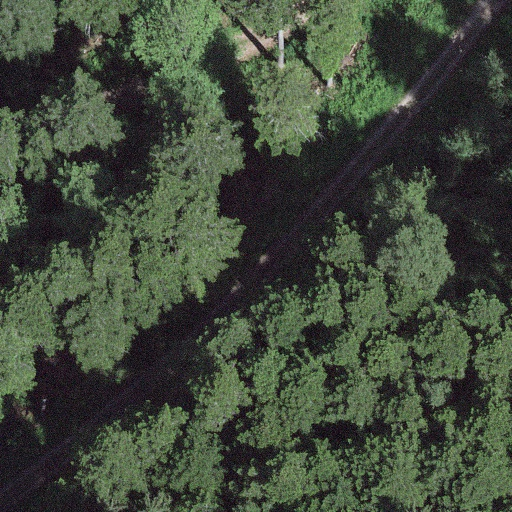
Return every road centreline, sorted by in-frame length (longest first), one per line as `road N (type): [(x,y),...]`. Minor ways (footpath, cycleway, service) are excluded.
road 1 (track): [(488,0),(223,315),(52,464)]
road 2 (track): [(315,0),(195,63),(0,132)]
